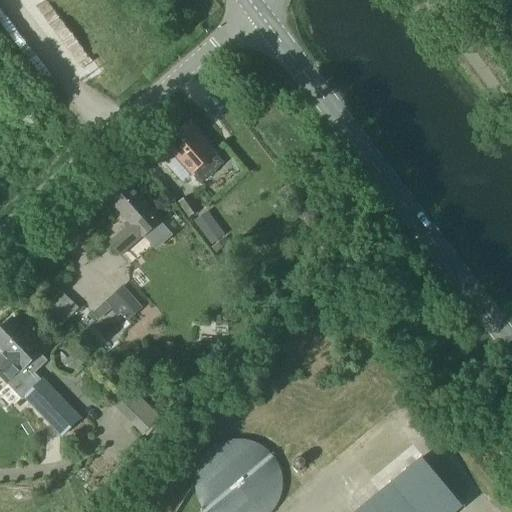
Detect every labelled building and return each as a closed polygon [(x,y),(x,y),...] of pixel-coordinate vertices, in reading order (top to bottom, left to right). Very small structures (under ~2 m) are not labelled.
[(189,125),(166,145),(180,162),(193,176),(200,183),(222,163),(216,156),(203,141),(189,125)] [(107,199),(130,226),(110,243),(121,256),(140,240),(140,239),(160,222),(127,182),(107,199)] [(288,186),(277,195),(283,202),(294,193),(288,186)] [(218,202),(226,212),(239,202),(231,192),(218,202)] [(179,205),(189,220),(199,213),(189,198),(179,205)] [(217,229),(204,238),(211,248),(224,239),(217,229)] [(85,284),(77,291),(89,304),(96,297),(85,284)] [(58,317),(73,303),(57,286),(42,300),(58,317)] [(121,317),(127,324),(143,310),(123,288),(106,303),(112,310),(119,319),(121,317)] [(0,355),(0,380),(5,386),(45,349),(27,330),(25,332),(13,319),(0,330),(0,350),(2,353),(0,355)] [(23,398),(60,438),(79,420),(42,380),(23,398)] [(296,484),(296,483),(295,473),(292,464),(288,457),(281,449),(274,443),(265,439),(258,437),(247,436),(237,437),(229,440),(222,445),(215,450),(209,458),(204,467),(202,476),(202,485),(203,495),(206,503),(210,511),(211,511),(285,511),(287,511),(292,502),(295,494),(296,484)] [(457,511),(462,508),(422,460),(391,485),(413,511),(457,511)] [(413,511),(391,485),(357,511),(413,511)]
